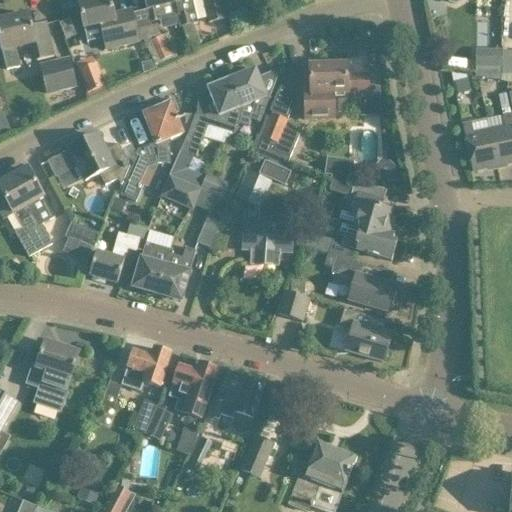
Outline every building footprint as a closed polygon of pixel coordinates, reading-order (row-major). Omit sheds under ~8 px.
[(109,0),(93,0),(78,4),(84,29),(87,43),(102,40),(105,53),(139,45),(139,43),(139,42),(137,33),(136,29),(133,14),(132,12),(113,16),(109,0)] [(144,0),(150,23),(177,16),(173,0),(144,0)] [(173,0),(177,16),(178,16),(181,28),(190,49),(201,45),(193,25),(198,24),(193,0),(194,0),(201,0),(207,23),(226,19),(221,0),(173,0)] [(38,62),(55,58),(46,24),(33,27),(29,15),(0,22),(0,39),(8,71),(20,68),(15,49),(28,46),(35,50),(38,62)] [(511,17),(502,17),(502,41),(511,41),(511,17)] [(151,26),(136,29),(137,33),(139,42),(139,43),(144,41),(154,64),(172,56),(171,53),(163,37),(161,38),(155,40),(151,26)] [(476,59),(476,75),(501,79),(501,55),(489,55),(489,59),(476,59)] [(45,95),(75,87),(69,59),(37,68),(45,95)] [(312,103),(305,103),(305,121),(335,120),(334,102),(333,102),(333,94),(348,94),(348,93),(369,92),(368,75),(348,76),(347,66),(343,66),(343,62),(329,62),(329,66),(311,67),(312,103)] [(95,64),(79,71),(87,94),(104,87),(95,64)] [(244,109),(238,126),(248,129),(251,120),(259,123),(277,77),(271,75),(258,80),(255,71),(232,80),(244,109)] [(470,93),(467,76),(451,74),(455,96),(470,93)] [(236,135),(238,126),(244,109),(232,80),(209,90),(221,117),(197,117),(181,152),(196,158),(208,127),(236,135)] [(263,140),(257,156),(287,168),(299,135),(284,129),(287,122),(294,103),(276,96),(270,112),(273,115),(272,117),(271,119),(263,140)] [(137,153),(138,156),(121,196),(136,203),(143,187),(139,185),(146,171),(157,166),(169,165),(170,141),(183,135),(173,113),(176,112),(171,100),(160,105),(162,108),(144,116),(157,144),(137,153)] [(503,129),(488,132),(496,167),(511,163),(511,126),(510,115),(508,108),(499,110),(503,129)] [(0,138),(11,134),(2,111),(0,111),(0,138)] [(471,173),(496,167),(488,132),(472,135),(470,124),(461,126),(471,173)] [(71,151),(48,162),(56,178),(57,177),(78,167),(85,179),(86,183),(100,176),(105,187),(118,180),(121,187),(129,168),(128,163),(119,145),(105,152),(98,136),(70,150),(71,151)] [(382,158),(373,170),(394,186),(400,177),(399,172),(382,158)] [(348,186),(351,162),(326,159),(324,176),(330,176),(330,183),(348,186)] [(265,164),(260,176),(285,188),(290,175),(265,164)] [(54,219),(37,188),(27,171),(0,186),(0,191),(1,194),(0,194),(0,213),(4,221),(13,216),(22,231),(16,234),(30,258),(52,245),(41,226),(54,219)] [(200,190),(223,200),(229,185),(207,175),(200,190)] [(194,213),(202,192),(199,191),(199,189),(169,176),(160,198),(194,213)] [(248,176),(238,199),(248,203),(259,207),(259,208),(260,208),(270,185),(248,176)] [(340,202),(335,221),(340,222),(388,236),(389,236),(393,222),(388,220),(390,212),(381,209),(386,191),(353,186),(350,197),(348,204),(340,202)] [(115,199),(110,212),(120,216),(125,202),(115,199)] [(205,225),(216,230),(228,203),(216,199),(205,225)] [(245,231),(244,251),(251,251),(250,265),(278,267),(280,253),(291,254),(294,227),(273,225),(258,224),(259,208),(259,207),(248,203),(248,212),(247,212),(246,223),(245,231)] [(340,222),(336,235),(343,237),(340,247),(366,255),(366,256),(377,259),(378,258),(391,262),(396,245),(391,244),(393,237),(388,236),(340,222)] [(72,223),(64,239),(68,241),(93,250),(99,235),(74,224),(72,223)] [(130,223),(126,235),(141,241),(146,229),(130,223)] [(218,235),(213,249),(223,253),(227,238),(218,235)] [(309,235),(304,248),(329,255),(333,242),(309,235)] [(96,255),(89,277),(118,285),(124,263),(123,263),(127,250),(136,253),(139,242),(118,236),(111,259),(96,255)] [(145,249),(133,289),(156,296),(168,255),(169,251),(150,245),(149,250),(145,249)] [(168,255),(156,296),(181,303),(195,252),(185,249),(182,259),(168,255)] [(347,302),(367,308),(386,314),(388,308),(391,309),(396,293),(393,292),(394,287),(384,284),(387,273),(328,255),(324,266),(333,269),(331,274),(353,281),(347,302)] [(290,279),(290,292),(305,293),(305,279),(290,279)] [(283,293),(276,316),(302,323),(308,300),(283,293)] [(385,322),(343,310),(339,326),(351,330),(345,352),(383,363),(391,335),(382,332),(385,322)] [(33,366),(26,386),(38,390),(39,390),(34,405),(60,413),(72,374),(79,355),(45,344),(39,362),(37,367),(33,366)] [(127,370),(121,387),(139,393),(142,385),(159,390),(171,355),(153,349),(150,358),(132,352),(125,370),(127,370)] [(179,367),(169,397),(178,400),(174,412),(200,421),(217,370),(201,365),(198,373),(179,367)] [(225,383),(219,400),(214,419),(219,421),(221,415),(234,420),(231,428),(234,432),(238,435),(243,436),(248,434),(257,405),(264,386),(247,381),(244,389),(225,383)] [(0,392),(0,426),(15,401),(0,392)] [(133,430),(144,434),(158,407),(157,407),(145,403),(133,430)] [(158,407),(144,434),(144,435),(144,436),(158,443),(171,413),(158,407)] [(198,437),(188,459),(201,464),(211,443),(198,437)] [(256,438),(241,472),(259,480),(274,445),(256,438)] [(294,494),(289,507),(303,511),(308,511),(310,507),(318,485),(323,487),(341,494),(355,459),(317,445),(310,463),(304,479),(300,478),(294,494)] [(84,481),(77,498),(95,506),(102,489),(84,481)] [(23,482),(18,495),(30,500),(35,488),(23,482)] [(115,485),(100,511),(117,511),(129,492),(115,485)] [(229,499),(225,508),(233,511),(237,503),(229,499)]
